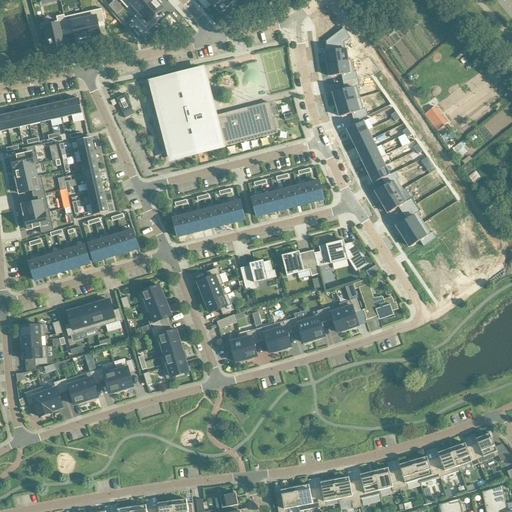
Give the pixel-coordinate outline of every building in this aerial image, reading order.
[(123,0),(122,2),(127,9),(130,6),(137,14),(135,17),(153,0),(123,0)] [(153,0),(135,17),(148,32),(158,22),(154,17),(164,8),(160,4),(161,3),(158,0),(153,0)] [(213,0),(211,3),(220,12),(225,7),(227,9),(235,1),(233,0),(213,0)] [(256,0),(254,2),(257,6),(256,7),(258,9),(268,0),(256,0)] [(102,9),(83,13),(90,42),(91,41),(97,40),(96,38),(101,37),(98,24),(105,22),(102,9)] [(65,15),(64,15),(68,31),(74,29),(77,42),(82,41),(82,43),(88,42),(90,42),(83,13),(65,17),(65,15)] [(57,21),(46,24),(48,33),(46,34),(47,42),(49,41),(51,48),(64,46),(61,32),(68,31),(64,15),(56,17),(57,21)] [(328,52),(326,52),(328,64),(348,61),(345,43),(351,38),(344,28),(326,42),(328,52)] [(369,58),(362,59),(371,76),(374,74),(379,70),(369,58)] [(348,61),(328,64),(330,77),(342,75),(343,82),(358,79),(357,72),(354,72),(352,61),(348,61)] [(202,71),(154,84),(173,157),(277,131),(270,103),(248,108),(248,111),(214,120),(202,71)] [(511,82),(508,78),(502,83),(511,95),(511,82)] [(345,90),(333,93),(337,105),(356,99),(361,98),(357,86),(360,86),(358,79),(343,82),(345,90)] [(356,99),(337,105),(340,117),(352,114),(354,123),(369,116),(366,109),(364,110),(361,98),(356,99)] [(83,113),(80,99),(69,101),(72,116),(83,113)] [(72,116),(69,101),(58,104),(61,118),(72,116)] [(61,118),(58,104),(47,106),(51,120),(61,118)] [(51,120),(47,106),(37,108),(40,123),(51,120)] [(435,107),(428,112),(440,128),(447,123),(435,107)] [(40,123),(37,108),(26,111),(30,125),(40,123)] [(30,125),(26,111),(16,113),(19,128),(30,125)] [(19,128),(16,113),(5,115),(9,130),(19,128)] [(0,131),(9,130),(5,115),(0,116),(0,131)] [(363,122),(348,129),(352,139),(368,131),(373,128),(369,119),(363,122)] [(368,131),(352,139),(356,147),(372,140),(368,131)] [(77,141),(79,152),(94,148),(91,137),(77,141)] [(372,140),(356,147),(361,156),(376,149),(376,148),(372,140)] [(12,160),(11,161),(12,168),(14,168),(15,170),(35,165),(35,166),(39,165),(35,146),(22,149),(24,155),(18,156),(12,158),(12,160)] [(376,149),(361,156),(365,165),(381,158),(386,155),(382,146),(376,148),(376,149)] [(96,159),(94,148),(79,152),(82,162),(96,159)] [(381,158),(365,165),(369,174),(385,166),(381,158)] [(99,170),(96,159),(82,162),(84,173),(99,170)] [(16,175),(14,175),(15,182),(37,177),(37,176),(35,166),(35,165),(15,170),(16,175)] [(385,166),(369,174),(374,183),(382,179),(389,176),(385,166)] [(101,180),(99,170),(84,173),(87,183),(101,180)] [(386,186),(376,192),(382,202),(399,192),(403,190),(397,180),(399,178),(396,172),(389,176),(382,179),(386,186)] [(37,177),(15,182),(17,191),(19,191),(20,194),(32,191),(33,197),(46,194),(42,175),(37,176),(37,177)] [(103,191),(101,180),(87,183),(89,194),(103,191)] [(319,181),(308,184),(313,203),(324,200),(319,181)] [(308,184),(297,187),(302,206),(313,203),(308,184)] [(297,187),(286,190),(290,209),(302,206),(297,187)] [(399,192),(382,202),(388,213),(399,207),(403,213),(416,205),(412,199),(406,189),(399,193),(399,192)] [(286,190),(275,193),(279,211),(290,209),(286,190)] [(106,201),(103,191),(89,194),(91,204),(106,201)] [(275,193),(264,196),(268,214),(279,211),(275,193)] [(23,209),(21,209),(24,218),(50,212),(46,194),(33,197),(34,203),(23,206),(23,209)] [(268,214),(264,196),(252,198),(257,217),(268,214)] [(108,212),(106,201),(91,204),(94,215),(108,212)] [(240,202),(229,204),(234,223),(245,220),(240,202)] [(229,204),(218,207),(222,226),(234,223),(229,204)] [(407,220),(397,226),(403,237),(424,223),(418,213),(420,212),(416,205),(403,213),(407,220)] [(218,207),(207,210),(211,229),(222,226),(218,207)] [(207,210),(196,213),(200,232),(211,229),(207,210)] [(50,212),(24,218),(26,227),(28,227),(28,230),(34,229),(40,227),(41,233),(54,230),(50,212)] [(196,213),(184,216),(189,234),(200,232),(196,213)] [(189,234),(184,216),(173,219),(178,237),(189,234)] [(424,223),(403,237),(410,247),(420,241),(424,247),(436,238),(433,232),(431,234),(424,223)] [(133,230),(122,234),(128,252),(139,249),(133,230)] [(122,234),(111,237),(117,256),(128,252),(122,234)] [(457,239),(450,244),(460,258),(466,253),(474,265),(489,255),(475,235),(461,245),(457,239)] [(111,237),(100,241),(106,259),(117,256),(111,237)] [(106,259),(100,241),(89,244),(94,263),(106,259)] [(321,252),(314,253),(318,267),(319,267),(319,266),(318,266),(317,261),(323,259),(329,257),(329,258),(330,258),(330,261),(331,264),(332,263),(347,260),(348,260),(350,262),(356,271),(359,269),(359,270),(368,264),(369,266),(370,266),(355,243),(355,242),(345,245),(344,241),(326,245),(319,247),(320,249),(321,252)] [(85,245),(73,249),(79,267),(90,264),(85,245)] [(73,249),(62,252),(68,271),(79,267),(73,249)] [(62,252),(51,255),(57,274),(68,271),(62,252)] [(299,252),(282,256),(287,276),(310,270),(312,276),(319,274),(316,262),(303,265),(300,254),(299,252)] [(422,252),(412,259),(428,282),(437,276),(445,286),(455,279),(456,280),(457,279),(456,278),(457,278),(452,270),(456,268),(450,259),(435,270),(422,252)] [(51,255),(40,259),(46,277),(57,274),(51,255)] [(46,277),(40,259),(29,262),(35,281),(46,277)] [(251,266),(241,268),(246,291),(257,289),(256,283),(268,280),(266,273),(273,271),(270,261),(264,263),(263,260),(255,263),(251,264),(251,266)] [(215,263),(197,268),(202,281),(198,282),(202,292),(202,293),(221,285),(222,285),(224,285),(215,263)] [(377,266),(371,270),(374,274),(380,271),(377,266)] [(363,310),(366,321),(368,320),(376,317),(375,316),(378,315),(379,319),(393,314),(393,312),(399,310),(396,302),(394,303),(392,297),(383,300),(384,303),(375,306),(372,296),(373,296),(369,284),(364,286),(362,282),(366,280),(354,284),(356,290),(359,288),(366,309),(363,310)] [(137,294),(142,304),(163,296),(163,295),(159,285),(153,288),(153,287),(148,290),(137,294)] [(221,285),(202,293),(206,302),(206,303),(225,295),(222,285),(221,285)] [(225,295),(206,303),(210,313),(221,309),(223,315),(234,310),(228,294),(225,295)] [(142,304),(146,314),(167,306),(167,305),(163,296),(164,296),(163,296),(142,304)] [(131,309),(127,297),(121,299),(125,311),(131,309)] [(339,304),(340,307),(341,307),(349,331),(355,328),(355,327),(359,326),(354,313),(361,311),(356,299),(339,304)] [(100,303),(99,303),(106,325),(122,320),(119,309),(113,311),(110,300),(100,303)] [(99,303),(89,306),(95,328),(106,325),(99,303)] [(79,309),(78,309),(85,331),(95,328),(89,306),(79,309)] [(170,325),(167,318),(171,316),(167,306),(168,306),(167,306),(146,314),(150,325),(152,331),(170,325)] [(329,308),(323,310),(327,322),(333,320),(337,333),(342,331),(342,333),(349,331),(341,307),(340,307),(330,311),(329,308)] [(85,331),(78,309),(78,310),(68,313),(71,322),(65,324),(68,336),(85,331)] [(318,314),(308,318),(315,341),(321,339),(321,338),(325,337),(321,323),(327,322),(323,310),(317,312),(318,314)] [(217,322),(220,330),(237,323),(234,315),(217,322)] [(315,341),(308,318),(297,321),(296,318),(290,320),(294,332),(300,330),(304,343),(308,342),(308,343),(315,341)] [(288,334),(294,332),(290,320),(273,325),(281,352),(288,350),(287,348),(291,347),(288,334)] [(62,333),(59,322),(53,323),(56,335),(62,333)] [(22,337),(22,338),(41,336),(41,337),(46,336),(45,325),(34,326),(34,325),(28,326),(21,327),(22,337)] [(170,325),(152,331),(154,337),(157,348),(162,347),(162,346),(180,341),(180,340),(179,340),(176,330),(172,331),(170,325)] [(281,352),(273,325),(263,328),(257,330),(260,342),(266,340),(270,353),(274,352),(274,354),(281,352)] [(254,343),(260,342),(257,330),(239,334),(241,340),(247,361),(253,359),(253,358),(257,357),(254,343)] [(23,348),(23,349),(42,347),(41,337),(41,336),(22,338),(23,348)] [(241,340),(230,343),(232,349),(234,356),(236,362),(240,361),(240,363),(247,361),(241,340)] [(162,346),(162,347),(165,356),(183,351),(180,341),(162,346)] [(42,347),(23,349),(24,360),(35,359),(36,365),(48,364),(46,346),(42,347)] [(160,357),(163,368),(186,361),(185,361),(183,351),(165,356),(160,357)] [(91,354),(86,355),(91,371),(90,372),(91,372),(96,371),(91,354)] [(127,365),(115,368),(122,392),(130,390),(130,388),(134,387),(130,374),(136,372),(132,360),(126,362),(127,365)] [(186,361),(163,368),(167,379),(176,376),(177,378),(184,375),(184,374),(189,372),(186,362),(186,361)] [(103,369),(96,371),(100,383),(106,381),(110,394),(114,393),(115,394),(122,392),(115,368),(104,372),(103,369)] [(92,378),(81,382),(80,382),(87,403),(95,400),(94,399),(98,398),(94,384),(100,383),(96,371),(91,372),(92,378)] [(144,374),(147,386),(153,384),(150,372),(144,374)] [(67,379),(60,381),(64,393),(70,391),(75,405),(79,404),(79,405),(87,403),(80,382),(81,382),(79,376),(67,380),(67,379)] [(55,386),(43,390),(51,412),(52,412),(63,408),(58,395),(64,393),(60,381),(53,383),(55,386)] [(51,412),(43,390),(42,387),(24,394),(29,406),(35,403),(40,417),(42,417),(43,418),(51,415),(50,414),(52,413),(52,412),(51,412)] [(478,443),(472,445),(480,464),(499,456),(501,462),(511,458),(511,456),(503,445),(496,447),(490,433),(476,439),(478,443)] [(465,443),(452,448),(458,467),(459,467),(471,462),(472,466),(480,464),(472,445),(467,448),(465,443)] [(440,457),(434,459),(440,478),(460,471),(459,467),(458,467),(452,448),(438,453),(440,457)] [(427,457),(413,461),(419,480),(420,484),(440,478),(434,459),(428,461),(427,457)] [(401,470),(395,471),(400,490),(408,488),(407,483),(419,480),(413,461),(400,465),(401,470)] [(388,468),(374,472),(379,491),(392,488),(393,492),(400,490),(395,471),(389,473),(388,468)] [(361,479),(356,481),(360,500),(381,495),(379,491),(374,472),(360,475),(361,479)] [(349,477),(335,480),(339,499),(338,500),(339,504),(352,501),(353,509),(362,507),(360,500),(356,481),(350,482),(349,477)] [(322,487),(316,488),(319,508),(326,506),(326,502),(338,500),(339,499),(335,480),(321,483),(322,487)] [(309,485),(295,488),(299,507),(298,507),(299,511),(319,508),(316,488),(310,489),(309,485)] [(503,486),(492,489),(496,511),(511,511),(511,508),(507,510),(503,486)] [(299,507),(295,488),(281,490),(282,495),(276,496),(278,511),(286,511),(286,509),(298,507),(299,507)] [(451,489),(445,491),(449,499),(454,497),(451,489)] [(486,511),(496,511),(492,489),(482,492),(486,511)] [(217,498),(219,509),(237,505),(238,505),(236,493),(234,494),(233,491),(233,492),(233,494),(215,498),(217,498)] [(432,496),(426,498),(428,504),(435,502),(432,496)] [(172,501),(173,511),(194,511),(193,503),(187,504),(187,499),(172,501)] [(462,511),(460,499),(449,502),(450,504),(451,511),(462,511)] [(152,509),(152,511),(173,511),(172,501),(158,503),(159,508),(152,509)] [(440,511),(451,511),(450,504),(449,502),(439,505),(440,511)]
